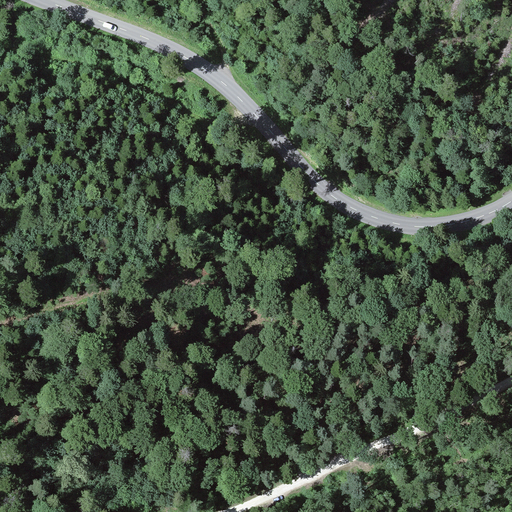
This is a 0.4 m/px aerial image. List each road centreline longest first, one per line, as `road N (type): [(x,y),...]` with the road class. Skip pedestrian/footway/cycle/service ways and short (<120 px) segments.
road 1 (secondary): [(43,0),(203,68),(316,182),(368,215),(441,225),(511,200)]
road 2 (track): [(235,511),(511,382)]
road 3 (track): [(261,120),(210,121),(130,82),(0,48)]
